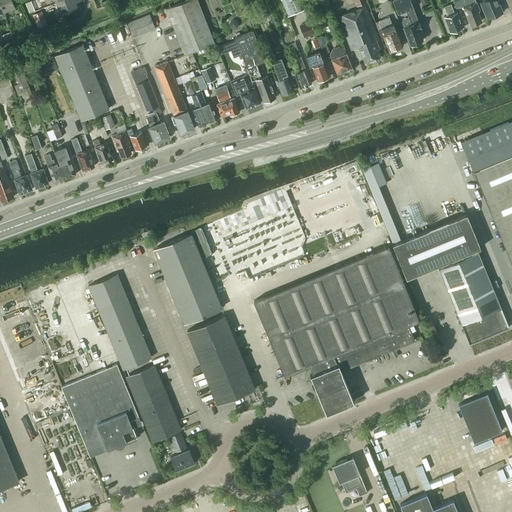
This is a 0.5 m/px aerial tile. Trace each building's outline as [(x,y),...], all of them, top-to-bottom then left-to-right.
[(15,7),(12,0),(0,0),(0,1),(4,11),(15,7)] [(63,0),(56,3),(60,14),(78,7),(75,2),(79,0),(63,0)] [(214,42),(197,0),(186,0),(167,8),(185,54),(214,42)] [(242,0),(246,11),(256,8),(253,0),(242,0)] [(298,0),(281,0),(288,15),(302,9),(298,0)] [(410,45),(421,41),(418,31),(420,29),(419,27),(420,27),(419,24),(418,25),(417,22),(408,0),(395,0),(392,1),(397,14),(405,11),(410,25),(403,28),(410,45)] [(480,11),(475,0),(453,0),(457,8),(463,7),(470,26),(481,21),(477,12),(480,11)] [(493,16),(502,13),(496,0),(485,0),(486,1),(480,3),(486,18),(488,18),(489,19),(493,17),(493,16)] [(451,4),(447,6),(444,7),(447,16),(444,17),(450,32),(462,28),(456,13),(454,14),(451,4)] [(351,51),(359,48),(365,64),(380,58),(377,50),(380,49),(377,41),(379,40),(365,7),(338,17),(351,51)] [(42,10),(32,14),(37,28),(47,24),(42,10)] [(156,30),(150,14),(128,22),(134,38),(156,30)] [(403,46),(395,25),(394,23),(389,25),(386,18),(376,22),(377,24),(382,36),(385,35),(390,51),(403,46)] [(234,29),(237,28),(239,24),(237,20),(234,19),(230,20),(229,24),(230,28),(234,29)] [(315,34),(310,21),(299,25),(304,38),(315,34)] [(264,102),(275,97),(266,75),(261,77),(256,65),(265,61),(253,30),(234,38),(235,39),(241,54),(252,81),(255,80),(264,102)] [(320,45),(326,43),(324,37),(321,35),(319,36),(317,39),(320,45)] [(234,57),(241,54),(235,39),(217,46),(220,54),(231,50),(234,57)] [(311,84),(301,57),(295,42),(288,44),(299,72),(295,74),(300,88),(311,84)] [(326,43),(320,45),(323,54),(330,51),(326,43)] [(81,120),(108,109),(82,44),(54,55),(81,120)] [(351,68),(346,54),(343,49),(339,46),(332,49),(329,54),(337,74),(351,68)] [(329,77),(320,53),(319,50),(306,55),(309,66),(315,64),(315,65),(312,67),(317,82),(329,77)] [(196,61),(192,52),(187,54),(191,63),(196,61)] [(41,76),(58,69),(53,56),(36,63),(41,76)] [(282,95),(293,91),(280,58),(273,61),(280,79),(275,81),(277,88),(279,87),(282,95)] [(183,133),(195,128),(169,61),(156,66),(175,115),(173,116),(176,124),(178,123),(183,133)] [(31,62),(22,66),(26,74),(35,70),(31,62)] [(31,93),(20,64),(14,66),(16,69),(11,71),(10,74),(18,94),(22,92),(23,96),(31,93)] [(146,110),(152,108),(158,105),(146,74),(147,73),(144,66),(131,71),(146,110)] [(216,80),(210,66),(200,70),(202,74),(196,76),(201,89),(207,86),(206,84),(216,80)] [(0,88),(11,84),(5,68),(0,69),(0,88)] [(180,82),(197,76),(195,70),(178,76),(180,82)] [(245,76),(238,79),(237,74),(229,77),(231,81),(231,82),(236,95),(240,94),(246,109),(260,103),(253,87),(250,88),(245,76)] [(191,81),(184,83),(188,93),(195,90),(191,81)] [(231,115),(239,112),(234,98),(226,101),(225,99),(231,97),(228,90),(226,84),(215,88),(217,94),(220,101),(223,100),(224,102),(218,104),(223,116),(230,113),(231,115)] [(201,92),(196,94),(208,122),(217,119),(211,103),(206,105),(201,92)] [(199,126),(208,122),(196,94),(192,95),(197,108),(192,110),(199,126)] [(127,114),(135,112),(130,95),(122,98),(127,114)] [(161,112),(158,105),(152,108),(154,114),(146,117),(150,126),(148,126),(154,142),(169,136),(168,133),(169,133),(168,130),(167,130),(163,121),(159,122),(156,114),(161,112)] [(110,113),(101,117),(105,129),(115,125),(110,113)] [(511,120),(461,141),(474,172),(511,264),(511,120)] [(57,123),(51,125),(56,138),(62,136),(57,123)] [(87,123),(82,125),(85,134),(91,132),(87,123)] [(102,137),(107,135),(104,127),(96,130),(98,133),(100,132),(102,137)] [(145,146),(147,145),(141,131),(133,134),(131,128),(127,130),(129,136),(130,135),(136,150),(141,148),(141,149),(142,148),(145,146)] [(121,157),(131,153),(128,146),(130,145),(127,137),(129,136),(127,131),(124,132),(124,131),(111,136),(117,150),(118,150),(121,157)] [(37,134),(31,136),(36,149),(41,147),(37,134)] [(83,170),(94,166),(88,149),(82,151),(77,137),(71,139),(83,170)] [(101,163),(112,159),(106,142),(100,144),(98,139),(92,141),(101,163)] [(54,151),(58,162),(64,178),(75,174),(65,147),(54,151)] [(36,188),(49,183),(43,169),(37,171),(31,154),(25,156),(31,173),(31,174),(36,188)] [(53,182),(64,178),(58,162),(51,165),(50,161),(52,160),(49,154),(44,156),(53,182)] [(13,171),(20,169),(16,159),(9,162),(13,171)] [(0,161),(0,196),(2,201),(13,196),(0,161)] [(387,182),(379,162),(362,169),(370,189),(387,182)] [(20,194),(32,189),(26,175),(21,177),(19,170),(13,172),(15,179),(20,194)] [(480,248),(475,234),(466,214),(392,244),(406,278),(452,259),(454,262),(439,268),(462,324),(463,324),(470,342),(507,327),(500,309),(501,308),(478,253),(463,259),(461,255),(480,248)] [(333,233),(348,227),(344,219),(330,225),(333,233)] [(308,232),(298,236),(302,245),(311,241),(308,232)] [(192,233),(153,249),(183,323),(222,307),(192,233)] [(388,245),(333,268),(370,359),(414,340),(408,325),(419,320),(400,273),(388,245)] [(341,370),(370,359),(333,268),(254,301),(284,375),(309,365),(313,373),(310,374),(326,413),(354,401),(341,370)] [(117,274),(89,285),(123,369),(151,357),(117,274)] [(23,309),(31,305),(26,295),(18,299),(23,309)] [(217,404),(255,389),(224,315),(187,330),(217,404)] [(432,336),(433,336),(438,334),(433,323),(427,325),(432,336)] [(82,331),(91,360),(100,357),(98,349),(97,350),(95,343),(94,343),(89,329),(82,331)] [(61,386),(90,456),(137,437),(133,427),(142,424),(117,363),(61,386)] [(155,364),(126,376),(152,441),(181,429),(155,364)] [(473,442),(502,430),(487,393),(458,404),(473,442)] [(176,453),(170,455),(176,469),(194,462),(189,448),(187,449),(180,432),(169,437),(176,453)] [(0,488),(18,481),(0,435),(0,488)] [(367,492),(352,456),(353,459),(348,461),(347,458),(332,465),(333,469),(330,470),(330,471),(333,469),(339,482),(341,481),(346,492),(356,488),(359,495),(359,496),(367,492)] [(88,476),(65,482),(69,498),(92,492),(88,476)] [(458,511),(453,499),(432,507),(426,493),(400,504),(403,511),(458,511)] [(88,501),(71,508),(72,511),(77,511),(90,507),(88,501)]
